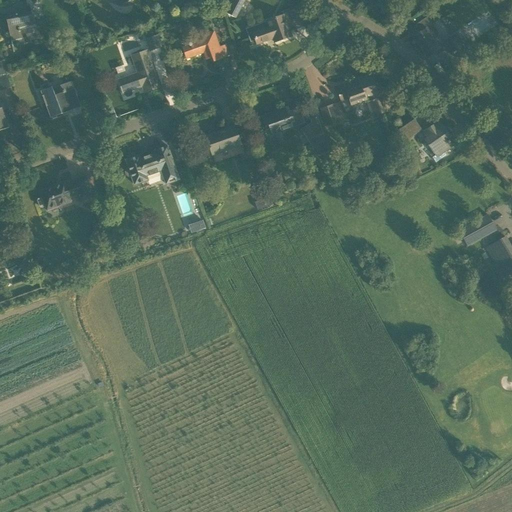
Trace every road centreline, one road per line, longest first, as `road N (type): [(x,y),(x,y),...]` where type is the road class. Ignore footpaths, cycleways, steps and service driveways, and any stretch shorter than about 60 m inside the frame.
road 1 (residential): [(0,177),(299,65),(327,43),(342,10)]
road 2 (unclassified): [(511,176),(409,56),(342,10)]
